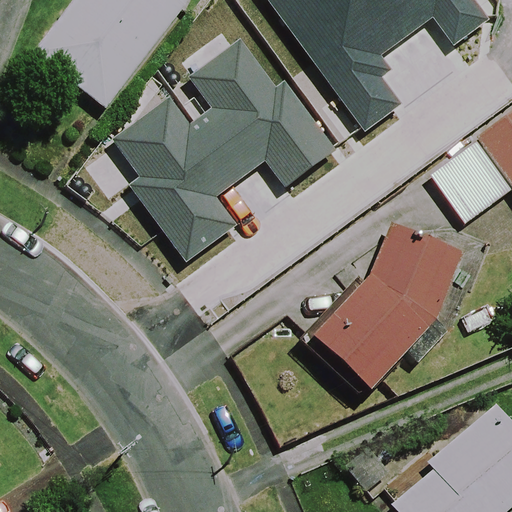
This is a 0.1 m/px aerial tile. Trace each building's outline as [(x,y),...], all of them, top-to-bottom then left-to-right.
[(183,0),(65,0),(23,66),(106,120),(183,0)] [(467,147),(511,112),(511,94),(467,36),(395,92),(448,162),(467,147)] [(292,197),(405,160),(392,121),(381,125),(357,54),(233,95),(239,113),(208,124),(213,139),(187,148),(222,252),(302,225),(292,197)] [(511,112),(467,147),(507,198),(511,204),(511,112)] [(448,162),(419,184),(459,236),(507,198),(467,147),(448,162)] [(457,260),(391,232),(358,295),(308,349),(367,406),(429,327),(457,260)] [(504,511),(511,505),(511,438),(485,411),(384,509),(386,511),(504,511)]
